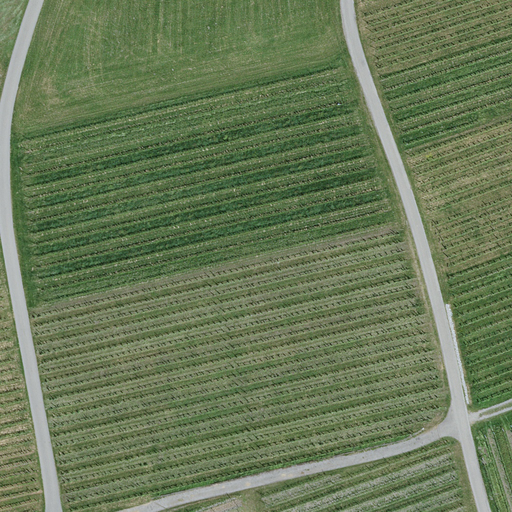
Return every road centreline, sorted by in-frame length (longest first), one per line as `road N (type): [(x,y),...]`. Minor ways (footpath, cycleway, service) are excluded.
road 1 (track): [(485,511),(429,271),(345,0)]
road 2 (track): [(51,511),(6,229),(2,153),(20,58),(42,0)]
road 3 (track): [(137,511),(364,457),(461,423)]
